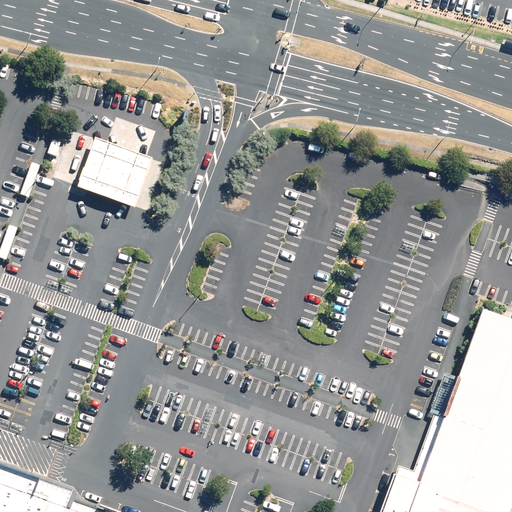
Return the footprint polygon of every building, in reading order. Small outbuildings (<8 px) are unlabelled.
[(63,143),(53,139),(47,153),(57,157),(63,143)] [(97,140),(80,187),(137,207),(154,160),(97,140)] [(42,166),(32,162),(20,193),(30,197),(42,166)] [(19,227),(10,223),(0,250),(0,257),(6,260),(19,227)] [(511,316),(485,307),(460,375),(449,371),(418,454),(511,488),(511,316)] [(511,511),(511,488),(418,454),(412,470),(400,465),(382,511),(511,511)] [(0,482),(51,501),(82,511),(116,511),(75,497),(77,490),(0,461),(0,482)] [(0,511),(47,511),(51,501),(0,482),(0,511)] [(82,511),(51,501),(47,511),(82,511)]
